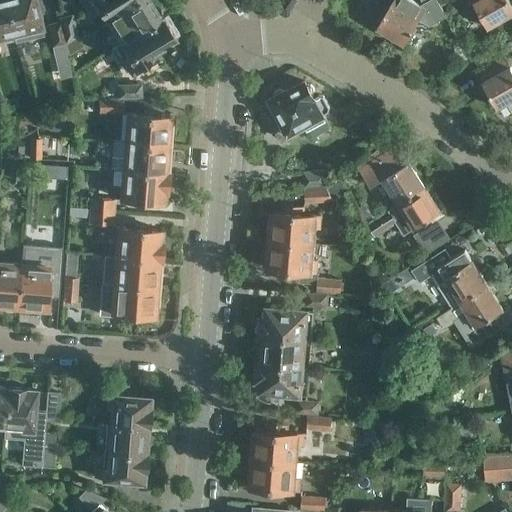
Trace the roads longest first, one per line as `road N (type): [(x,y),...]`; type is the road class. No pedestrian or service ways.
road 1 (residential): [(206,359),(233,25)]
road 2 (residential): [(511,176),(303,38)]
road 3 (residential): [(206,359),(0,345)]
road 4 (residential): [(190,511),(206,359)]
